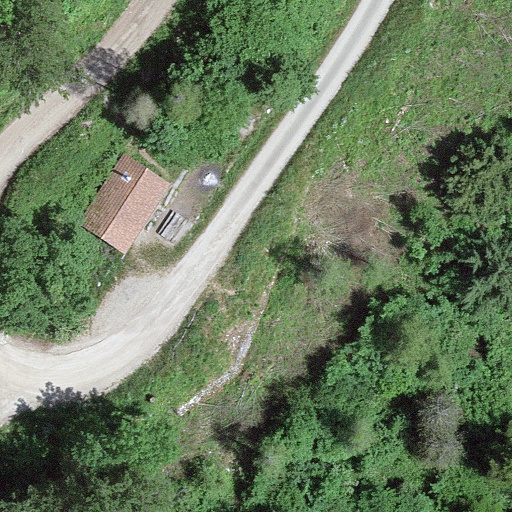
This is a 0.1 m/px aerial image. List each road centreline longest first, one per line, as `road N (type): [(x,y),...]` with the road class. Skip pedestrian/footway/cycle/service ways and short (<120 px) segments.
road 1 (track): [(31,383),(81,372),(160,308),(380,0)]
road 2 (track): [(154,0),(101,67),(0,161)]
